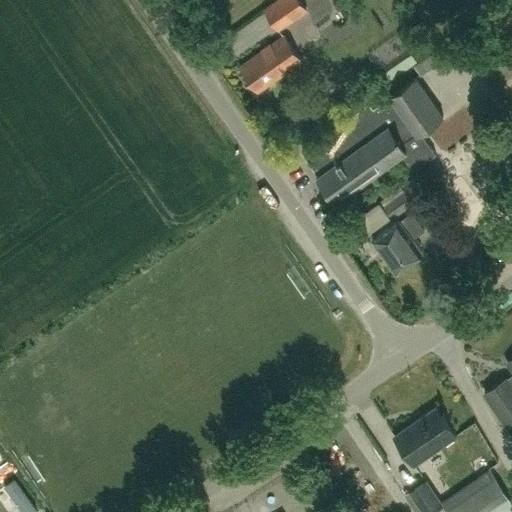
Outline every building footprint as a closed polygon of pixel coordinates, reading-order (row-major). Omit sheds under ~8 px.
[(278,31),(308,11),(300,0),(275,0),(263,8),(278,31)] [(284,35),(240,66),(255,88),(270,77),(273,81),(302,61),(284,35)] [(383,72),(407,63),(399,42),(375,51),(383,72)] [(481,65),(492,57),(484,45),(464,58),(473,72),(482,66),(481,65)] [(426,69),(419,59),(413,63),(419,73),(426,69)] [(335,201),(402,154),(414,170),(436,153),(421,132),(444,116),(416,77),(390,95),(391,97),(373,109),(369,104),(303,151),(319,174),(317,176),(317,177),(318,177),(335,200),(334,200),(335,201)] [(403,185),(406,189),(383,206),(391,218),(415,201),(417,205),(431,195),(417,176),(403,185)] [(412,238),(424,230),(412,212),(400,221),(399,219),(372,238),(395,270),(422,251),(412,238)] [(508,427),(511,424),(511,359),(507,362),(511,368),(511,376),(507,380),(506,378),(485,393),(508,427)] [(414,465),(456,436),(437,407),(394,436),(414,465)] [(511,511),(511,502),(495,477),(445,510),(446,511),(511,511)] [(16,478),(5,485),(24,511),(36,511),(38,511),(16,478)] [(424,511),(432,511),(442,505),(426,482),(411,492),(424,511)]
